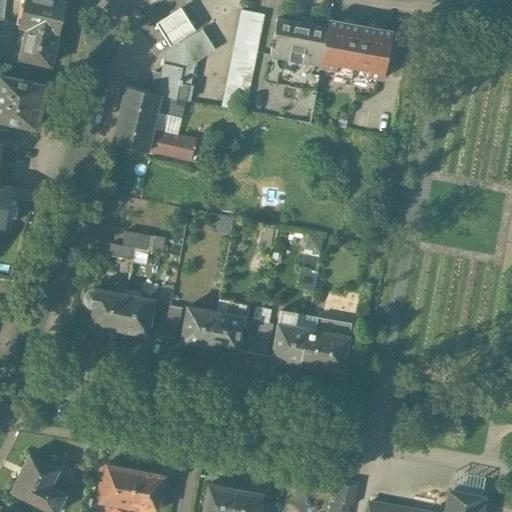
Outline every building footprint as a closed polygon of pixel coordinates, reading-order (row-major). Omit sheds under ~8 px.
[(66,2),(56,0),(24,0),(18,25),(27,27),(58,34),(59,34),(66,2)] [(194,30),(180,8),(156,23),(170,45),(194,30)] [(264,14),(242,9),(222,106),(245,110),(256,57),(255,57),(264,14)] [(327,27),(277,18),(270,56),(321,65),(328,27),(327,27)] [(360,25),(329,19),(327,27),(328,27),(321,65),(321,67),(352,72),(360,25)] [(392,31),(360,25),(352,72),(383,78),(392,31)] [(58,34),(27,27),(20,58),(51,65),(58,34)] [(202,29),(165,52),(161,73),(154,71),(149,92),(161,94),(161,95),(181,100),(187,101),(195,62),(215,49),(202,29)] [(321,65),(270,56),(265,81),(316,90),(321,67),(321,65)] [(47,85),(0,75),(0,120),(37,129),(47,85)] [(149,92),(125,86),(118,115),(155,123),(158,112),(177,117),(181,100),(161,95),(161,94),(149,92)] [(155,123),(118,115),(112,142),(149,151),(154,130),(155,123)] [(196,140),(154,130),(149,151),(191,160),(196,140)] [(209,130),(203,157),(214,160),(221,132),(209,130)] [(1,145),(0,144),(0,225),(4,227),(4,228),(5,228),(6,226),(5,226),(5,225),(4,225),(11,188),(12,188),(12,187),(12,188),(12,186),(11,186),(10,186),(10,187),(0,185),(0,154),(1,146),(2,146),(2,145),(3,144),(1,144),(1,145)] [(152,236),(125,231),(122,245),(150,250),(152,237),(152,236)] [(164,239),(152,237),(150,250),(161,252),(164,239)] [(133,248),(110,243),(108,254),(131,259),(133,248)] [(316,271),(301,269),(298,285),(313,288),(316,271)] [(125,295),(93,289),(91,289),(89,290),(87,292),(86,293),(85,294),(85,296),(84,298),(85,300),(85,301),(86,303),(87,304),(89,306),(91,307),(93,307),(90,324),(119,329),(125,295)] [(154,300),(125,295),(119,329),(147,335),(154,300)] [(244,317),(246,305),(230,302),(227,313),(244,317)] [(170,306),(158,303),(152,335),(164,337),(170,306)] [(181,308),(170,306),(164,337),(175,339),(181,308)] [(216,311),(187,306),(181,341),(209,346),(216,311)] [(227,313),(216,311),(209,346),(238,351),(244,317),(227,313)] [(296,314),(280,311),(278,323),(294,326),(296,314)] [(318,317),(315,330),(306,328),(300,363),(342,371),(350,323),(318,317)] [(248,320),(242,351),(255,353),(260,322),(248,320)] [(272,324),(260,322),(255,353),(266,356),(272,324)] [(294,326),(278,323),(271,358),(300,363),(306,328),(294,326)] [(60,471),(30,455),(11,493),(48,511),(57,511),(66,496),(51,488),(60,471)] [(123,470),(109,467),(103,503),(131,508),(138,469),(127,467),(123,470)] [(149,471),(138,469),(131,508),(153,511),(159,511),(166,478),(151,475),(149,471)] [(357,483),(339,479),(335,501),(343,503),(353,505),(357,483)] [(209,485),(203,511),(232,511),(237,490),(209,485)] [(261,511),(264,495),(237,490),(232,511),(261,511)] [(445,511),(424,511),(369,502),(366,511),(480,511),(483,497),(482,496),(481,499),(451,493),(451,491),(450,490),(445,511)] [(332,500),(329,511),(340,511),(343,503),(335,501),(332,500)]
